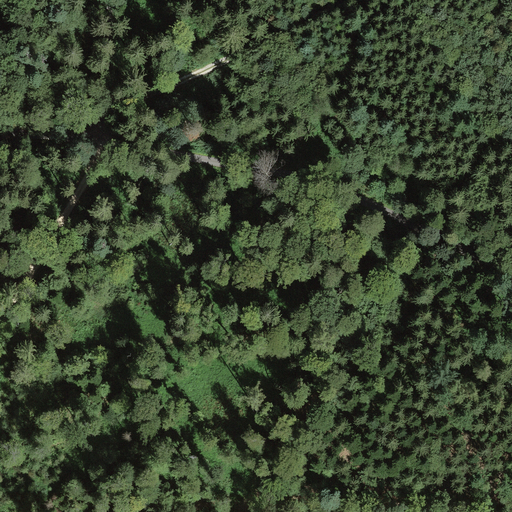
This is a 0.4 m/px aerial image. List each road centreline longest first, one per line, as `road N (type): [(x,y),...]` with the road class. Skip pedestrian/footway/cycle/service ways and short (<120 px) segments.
road 1 (unclassified): [(511,272),(382,206),(300,177),(99,140),(0,134)]
road 2 (track): [(0,320),(92,164),(105,110),(349,0)]
